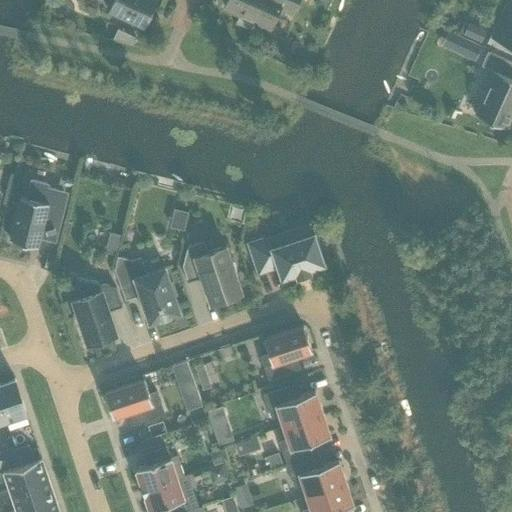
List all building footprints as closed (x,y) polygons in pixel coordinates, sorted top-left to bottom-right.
[(113,0),(108,12),(144,28),(156,0),(113,0)] [(227,0),(225,6),(270,27),(279,7),(292,13),(298,0),(227,0)] [(511,6),(507,4),(489,43),(511,53),(511,6)] [(135,38),(117,30),(112,40),(132,45),(135,38)] [(446,54),(478,64),(486,38),(470,34),(468,39),(452,34),(446,54)] [(511,74),(511,62),(488,51),(481,65),(494,70),(475,114),(505,128),(511,113),(511,78),(511,74)] [(20,196),(10,239),(37,246),(40,237),(55,241),(64,206),(58,205),(61,191),(47,187),(47,184),(31,180),(27,197),(20,196)] [(174,232),(185,234),(188,216),(177,214),(174,232)] [(313,233),(300,238),(271,247),(267,236),(248,242),(258,273),(277,266),(281,277),(281,278),(282,278),(296,273),(297,277),(311,272),(310,268),(323,264),(324,264),(314,233),(313,233)] [(204,240),(195,243),(187,246),(182,265),(187,281),(187,282),(202,277),(210,302),(241,291),(236,275),(238,274),(233,261),(231,262),(226,245),(223,246),(208,252),(204,240)] [(46,266),(53,267),(56,256),(49,254),(46,266)] [(163,266),(157,269),(146,272),(141,256),(132,259),(118,256),(115,268),(125,299),(140,294),(149,320),(148,320),(149,323),(151,322),(151,321),(159,319),(159,320),(171,316),(170,315),(178,312),(178,313),(180,312),(180,310),(179,310),(174,295),(176,294),(172,282),(170,283),(165,268),(165,266),(163,266)] [(115,286),(103,283),(75,278),(82,296),(73,299),(88,343),(115,334),(107,311),(122,306),(115,286)] [(288,330),(282,332),(279,333),(279,334),(264,339),(269,353),(261,356),(269,378),(292,370),(288,358),(296,355),(312,350),(309,342),(307,334),(306,334),(303,325),(288,331),(288,330)] [(217,389),(209,360),(176,369),(188,413),(205,408),(201,393),(217,389)] [(15,378),(0,383),(0,404),(5,420),(26,413),(15,378)] [(129,384),(122,386),(120,387),(105,392),(107,401),(110,409),(113,417),(128,412),(136,409),(141,421),(164,413),(156,391),(149,393),(144,379),(129,384)] [(319,401),(319,402),(315,390),(292,398),(287,386),(264,394),(271,416),(279,413),(283,426),(323,412),(319,401)] [(224,404),(207,410),(212,422),(228,417),(224,404)] [(296,447),(308,442),(330,435),(326,423),(323,412),(283,426),(287,438),(280,441),(287,463),(300,459),(296,447)] [(260,448),(256,435),(234,443),(238,455),(260,448)] [(143,453),(146,464),(135,468),(142,489),(184,475),(178,456),(177,454),(170,456),(166,445),(143,453)] [(267,455),(271,468),(283,464),(279,451),(267,455)] [(8,489),(0,491),(0,499),(10,496),(11,496),(10,492),(49,479),(41,458),(2,471),(8,489)] [(302,483),(306,495),(346,481),(342,470),(342,471),(338,459),(304,471),(300,459),(287,463),(295,485),(302,483)] [(184,475),(142,489),(149,510),(161,507),(162,511),(182,511),(188,510),(184,499),(185,499),(184,497),(177,478),(184,476),(184,475)] [(18,511),(55,500),(49,479),(10,492),(11,496),(15,509),(16,511),(18,511)] [(303,510),(303,511),(329,511),(353,504),(349,492),(350,492),(346,481),(306,495),(310,507),(303,510)] [(222,497),(226,511),(240,511),(239,509),(250,506),(245,489),(222,497)] [(15,509),(15,510),(8,511),(59,511),(55,500),(18,511),(16,511),(15,509)]
